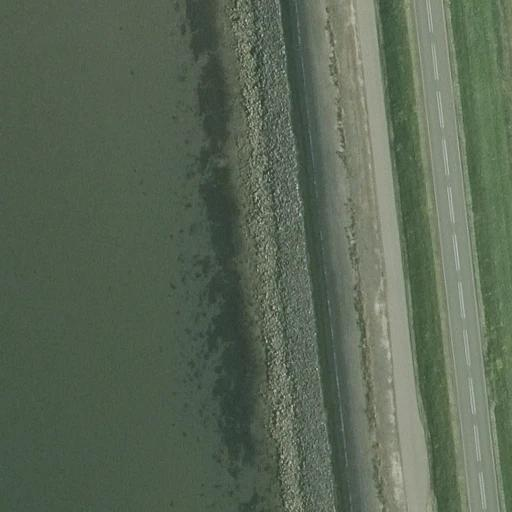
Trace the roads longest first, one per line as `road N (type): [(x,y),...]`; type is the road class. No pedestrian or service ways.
road 1 (trunk): [(482,511),(424,0)]
road 2 (unclassified): [(420,511),(362,0)]
